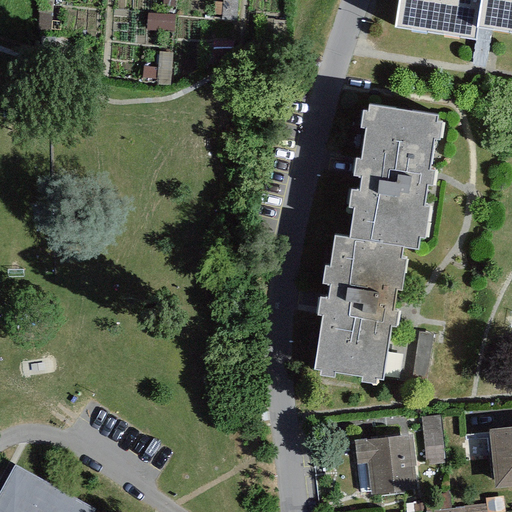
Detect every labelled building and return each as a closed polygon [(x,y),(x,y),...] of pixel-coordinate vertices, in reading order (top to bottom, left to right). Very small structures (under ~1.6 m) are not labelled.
[(400,0),(396,27),(476,39),(478,28),(482,0),(400,0)] [(511,0),(482,0),(478,28),(511,32),(511,0)] [(151,9),(149,26),(177,28),(178,12),(151,9)] [(439,115),(370,104),(369,113),(364,112),(362,127),(366,128),(362,159),(357,159),(354,175),(363,176),(360,193),(351,191),(349,208),(354,208),(350,238),(405,246),(418,248),(419,236),(425,237),(430,207),(424,206),(427,185),(433,186),(436,171),(430,171),(435,139),(440,140),(443,122),(438,121),(439,115)] [(403,257),(405,246),(350,238),(337,236),(332,267),(328,267),(325,282),(331,283),(328,300),(322,299),(319,314),(324,315),(316,368),(322,369),(321,375),(335,377),(336,372),(364,376),(363,382),(376,384),(377,380),(385,381),(393,329),(399,330),(402,310),(397,309),(399,293),(404,293),(409,258),(403,257)] [(417,331),(412,374),(429,376),(435,329),(417,331)] [(425,415),(426,462),(444,462),(443,415),(425,415)] [(511,432),(491,435),(497,492),(511,490),(511,432)] [(371,467),(374,495),(419,490),(413,439),(354,446),(357,469),(371,467)] [(95,511),(97,508),(16,465),(0,494),(0,511),(95,511)]
